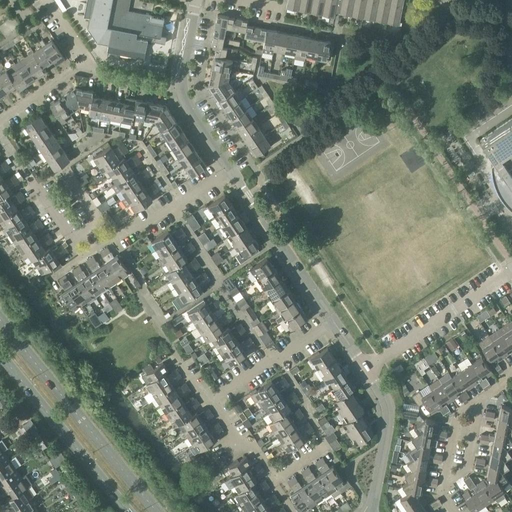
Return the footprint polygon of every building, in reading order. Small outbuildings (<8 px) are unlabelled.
[(86,0),(84,15),(96,17),(95,23),(104,37),(110,38),(108,50),(144,57),(148,39),(165,42),(167,36),(161,35),(164,17),(163,17),(152,15),(151,15),(128,11),(130,0),(86,0)] [(288,0),(287,8),(295,9),(295,7),(299,8),(300,8),(300,0),(288,0)] [(313,0),(300,0),(300,8),(299,8),(298,10),(306,12),(307,9),(311,10),(313,0)] [(325,0),(313,0),(311,10),(310,12),(318,14),(319,12),(322,12),(323,12),(325,0)] [(335,17),(336,9),(338,0),(325,0),(323,12),(322,12),(322,15),(330,16),(330,14),(334,15),(334,17),(335,17)] [(341,0),(340,10),(340,13),(348,14),(348,12),(352,13),(354,0),(341,0)] [(366,0),(354,0),(352,13),(351,15),(359,17),(360,14),(363,15),(364,15),(366,0)] [(366,0),(364,15),(363,15),(363,17),(371,19),(371,16),(375,17),(376,17),(379,0),(366,0)] [(379,0),(376,17),(375,17),(375,20),(383,21),(383,19),(387,19),(388,19),(391,1),(392,1),(391,0),(379,0)] [(388,19),(387,19),(387,22),(395,23),(395,21),(398,22),(398,24),(399,24),(404,1),(400,0),(397,0),(397,2),(392,1),(391,1),(388,19)] [(226,28),(228,17),(217,15),(215,24),(213,36),(224,38),(226,28)] [(245,32),(247,26),(248,21),(228,17),(226,28),(245,32)] [(30,27),(32,30),(43,23),(41,19),(30,27)] [(264,40),(266,29),(247,26),(245,32),(244,37),(264,40)] [(32,30),(30,27),(21,33),(23,36),(32,30)] [(263,49),(262,51),(273,54),(274,49),(277,32),(266,29),(264,40),(263,47),(263,49)] [(277,32),(274,49),(285,51),(285,49),(285,48),(288,34),(277,32)] [(298,35),(288,34),(285,48),(285,49),(285,51),(295,53),(296,49),(296,48),(298,35)] [(309,37),(298,35),(296,48),(296,49),(295,53),(294,58),(305,60),(306,55),(307,48),(309,37)] [(213,36),(211,46),(216,47),(216,48),(214,55),(225,57),(230,58),(232,49),(232,48),(222,46),(223,43),(224,38),(213,36)] [(320,39),(309,37),(307,48),(306,55),(317,57),(318,48),(320,39)] [(42,38),(39,40),(42,45),(52,60),(53,59),(57,64),(65,58),(62,54),(58,48),(52,38),(45,43),(42,38)] [(331,42),(320,39),(318,48),(317,57),(328,59),(331,42)] [(33,51),(43,66),(52,60),(45,49),(45,48),(42,45),(37,48),(33,51)] [(46,70),(43,66),(33,51),(24,57),(37,76),(46,70)] [(214,55),(212,66),(213,67),(231,70),(233,59),(230,58),(225,57),(214,55)] [(15,63),(28,82),(37,76),(24,57),(15,63)] [(15,63),(6,69),(16,84),(18,89),(28,82),(15,63)] [(209,85),(229,80),(231,70),(213,67),(210,82),(209,82),(208,85),(209,85)] [(0,73),(0,79),(7,90),(16,84),(6,69),(0,73)] [(219,100),(235,89),(229,81),(229,80),(209,85),(210,86),(216,94),(219,100)] [(79,106),(75,87),(59,97),(70,112),(79,106)] [(79,106),(90,108),(93,95),(94,91),(75,87),(79,106)] [(225,109),(241,99),(235,89),(219,100),(218,100),(225,109)] [(100,115),(104,97),(93,95),(90,108),(89,113),(100,115)] [(59,97),(50,103),(63,123),(67,121),(64,116),(70,112),(59,97)] [(111,117),(114,99),(104,97),(100,115),(111,117)] [(133,117),(137,99),(126,97),(125,101),(121,119),(132,121),(133,117)] [(114,99),(111,117),(121,119),(125,101),(114,99)] [(133,117),(144,119),(147,101),(137,99),(133,117)] [(231,119),(247,108),(241,99),(225,109),(231,119)] [(147,101),(144,119),(155,121),(166,105),(147,101)] [(166,105),(155,121),(162,131),(177,121),(166,105)] [(237,127),(253,117),(247,108),(231,119),(237,127)] [(30,132),(45,122),(39,113),(24,123),(30,132)] [(257,119),(255,116),(237,127),(243,136),(259,125),(255,120),(257,119)] [(511,117),(480,139),(494,161),(491,163),(491,165),(491,167),(491,169),(492,171),(492,174),(492,176),(493,178),(494,180),(494,182),(495,184),(496,187),(497,189),(498,191),(499,193),(501,196),(502,197),(504,199),(505,201),(507,203),(509,206),(511,208),(511,117)] [(177,121),(162,131),(168,139),(183,130),(177,121)] [(45,122),(30,132),(36,141),(51,131),(45,122)] [(249,145),(265,134),(259,125),(243,136),(249,145)] [(183,130),(168,139),(174,149),(189,139),(183,130)] [(42,150),(57,140),(51,131),(36,141),(42,150)] [(275,141),(269,132),(265,134),(249,145),(255,155),(275,141)] [(189,139),(174,149),(180,157),(195,148),(189,139)] [(57,140),(42,150),(47,158),(62,148),(57,140)] [(98,164),(125,146),(122,142),(118,145),(113,149),(110,146),(93,157),(98,164)] [(125,146),(98,164),(103,171),(120,160),(117,156),(123,152),(123,153),(127,150),(125,146)] [(62,148),(47,158),(54,169),(69,159),(62,148)] [(195,148),(180,157),(186,166),(201,157),(195,148)] [(103,171),(108,178),(112,175),(139,158),(136,153),(132,156),(126,160),(124,157),(120,160),(103,171)] [(201,157),(186,166),(192,175),(206,165),(201,157)] [(139,158),(112,175),(117,183),(134,171),(131,168),(137,164),(141,161),(139,158)] [(0,169),(8,164),(5,160),(1,162),(1,163),(0,163),(0,169)] [(8,164),(0,169),(0,179),(3,177),(1,174),(6,170),(7,170),(11,167),(8,164)] [(112,185),(117,192),(121,189),(148,171),(145,167),(141,170),(136,174),(134,171),(117,183),(112,185)] [(3,177),(0,179),(0,189),(17,178),(17,177),(21,175),(18,171),(14,173),(10,176),(11,176),(5,180),(3,177)] [(148,171),(121,189),(126,196),(143,185),(141,181),(146,177),(146,178),(150,175),(148,171)] [(0,199),(8,194),(12,191),(10,187),(15,184),(16,184),(20,181),(17,178),(0,189),(0,199)] [(121,199),(126,206),(130,203),(157,185),(155,181),(151,184),(145,188),(143,185),(126,196),(121,199)] [(157,185),(130,203),(136,211),(153,199),(150,195),(156,192),(160,189),(157,185)] [(8,194),(0,199),(0,209),(22,194),(20,190),(16,193),(10,197),(8,194)] [(0,218),(0,219),(17,208),(15,204),(21,201),(25,198),(22,194),(0,209),(0,218)] [(215,216),(232,205),(225,194),(208,206),(215,216)] [(17,208),(0,219),(5,226),(32,209),(29,204),(25,207),(26,207),(20,211),(17,208)] [(222,226),(239,215),(232,205),(215,216),(222,226)] [(10,233),(27,222),(25,219),(30,215),(31,215),(35,212),(32,209),(5,226),(10,233)] [(192,214),(186,218),(188,222),(194,230),(200,226),(192,214)] [(228,236),(245,225),(239,215),(222,226),(228,236)] [(106,220),(110,226),(113,230),(118,227),(111,216),(106,220)] [(27,222),(10,233),(14,240),(41,222),(39,218),(35,221),(29,225),(27,222)] [(20,247),(36,236),(34,233),(40,229),(44,226),(41,222),(14,240),(20,247)] [(235,246),(252,234),(245,225),(228,236),(235,246)] [(156,249),(183,230),(180,227),(176,229),(171,233),(168,230),(152,241),(156,249)] [(183,230),(156,249),(161,255),(178,244),(176,241),(181,237),(185,234),(183,230)] [(36,236),(20,247),(24,254),(51,236),(48,232),(44,235),(38,239),(36,236)] [(201,240),(207,236),(205,232),(198,236),(201,240)] [(252,234),(235,246),(240,253),(236,255),(241,262),(259,250),(256,246),(259,245),(252,234)] [(24,254),(28,261),(32,258),(45,249),(43,246),(49,242),(49,243),(53,240),(51,236),(24,254)] [(207,236),(201,240),(203,244),(210,240),(207,236)] [(37,265),(64,247),(67,244),(65,240),(57,245),(57,246),(52,249),(50,247),(46,250),(45,249),(32,258),(33,259),(37,265)] [(165,262),(192,245),(190,241),(186,243),(186,244),(180,247),(178,244),(161,255),(165,262)] [(192,245),(165,262),(170,269),(170,270),(183,261),(183,260),(187,258),(185,255),(191,251),(195,248),(192,245)] [(104,249),(122,275),(129,271),(118,254),(114,256),(110,251),(110,250),(108,246),(104,249)] [(64,247),(37,265),(42,273),(59,261),(57,257),(62,253),(66,250),(65,248),(64,247)] [(122,275),(104,249),(100,251),(103,256),(103,255),(107,261),(104,263),(115,280),(122,275)] [(214,260),(221,256),(218,251),(211,256),(214,260)] [(115,280),(104,263),(100,266),(96,260),(94,256),(90,258),(109,285),(115,280)] [(221,256),(214,260),(217,264),(224,260),(221,256)] [(171,279),(198,261),(195,257),(191,260),(185,264),(183,261),(170,270),(170,269),(166,272),(171,279)] [(257,279),(274,268),(267,257),(250,269),(257,279)] [(90,272),(102,289),(109,285),(90,258),(86,261),(89,265),(93,271),(90,272)] [(198,261),(171,279),(176,286),(192,275),(190,271),(196,267),(200,265),(198,261)] [(76,267),(94,294),(102,289),(90,272),(86,275),(82,269),(83,269),(80,265),(76,267)] [(76,282),(87,299),(94,294),(76,267),(72,270),(75,274),(79,280),(76,282)] [(274,268),(257,279),(264,289),(281,278),(274,268)] [(180,293),(207,275),(204,271),(200,274),(194,278),(192,275),(176,286),(180,293)] [(62,277),(80,304),(87,299),(76,282),(72,284),(69,278),(66,274),(62,277)] [(181,294),(175,298),(181,307),(204,292),(199,285),(209,278),(207,275),(180,293),(181,294)] [(226,279),(223,281),(226,285),(230,290),(237,286),(230,276),(226,279)] [(80,304),(62,277),(58,279),(61,283),(65,289),(61,292),(73,309),(80,304)] [(281,278),(264,289),(271,299),(288,288),(281,278)] [(288,288),(271,299),(277,309),(294,298),(288,288)] [(239,305),(246,301),(243,296),(237,301),(239,305)] [(506,296),(499,300),(503,306),(510,302),(506,296)] [(193,319),(220,301),(217,297),(213,300),(208,304),(204,298),(186,309),(188,312),(193,319)] [(284,319),(301,308),(294,298),(277,309),(281,315),(276,319),(279,323),(284,319)] [(119,300),(112,305),(113,306),(117,312),(124,306),(120,301),(119,300)] [(220,301),(193,319),(198,326),(215,314),(213,311),(218,307),(219,308),(223,305),(220,301)] [(246,301),(239,305),(242,309),(249,305),(246,301)] [(492,306),(486,309),(490,315),(496,312),(492,306)] [(301,308),(284,319),(291,329),(308,318),(301,308)] [(93,313),(89,316),(92,321),(96,326),(102,321),(98,315),(94,309),(91,311),(93,313)] [(105,310),(98,315),(102,321),(109,317),(106,311),(105,310)] [(203,333),(229,315),(227,311),(223,314),(217,318),(216,316),(215,314),(198,326),(203,333)] [(182,313),(172,320),(175,325),(185,318),(182,313)] [(229,315),(203,333),(207,341),(212,338),(211,337),(224,328),(222,325),(232,319),(229,315)] [(253,326),(260,321),(257,316),(250,321),(253,326)] [(260,321),(253,326),(256,329),(262,325),(260,321)] [(224,328),(211,337),(212,338),(216,344),(243,326),(240,322),(236,325),(230,329),(228,326),(224,328)] [(511,326),(509,322),(499,329),(511,346),(511,345),(511,326)] [(243,326),(216,344),(221,351),(238,340),(235,336),(241,332),(245,330),(243,326)] [(181,328),(175,332),(179,338),(184,334),(181,328)] [(499,329),(489,335),(493,340),(504,357),(509,353),(506,350),(511,346),(499,329)] [(489,335),(479,342),(480,345),(482,348),(499,373),(503,371),(497,362),(504,357),(493,340),(489,335)] [(225,358),(252,340),(250,336),(245,339),(246,339),(240,343),(238,340),(221,351),(225,358)] [(186,337),(181,340),(185,346),(190,342),(186,337)] [(265,343),(268,347),(275,343),(272,338),(265,343)] [(453,338),(446,344),(449,349),(457,344),(453,338)] [(252,340),(225,358),(230,366),(247,354),(245,350),(251,346),(255,344),(252,340)] [(317,368),(334,356),(327,347),(310,358),(317,368)] [(434,352),(430,354),(434,361),(438,358),(434,352)] [(324,378),(340,367),(334,356),(317,368),(324,378)] [(471,363),(480,375),(485,372),(487,376),(493,373),(482,356),(471,363)] [(147,383),(164,372),(164,371),(168,369),(163,361),(142,376),(147,383)] [(471,363),(461,370),(473,386),(479,382),(482,379),(480,375),(471,363)] [(399,364),(389,371),(392,375),(401,368),(399,364)] [(300,369),(297,365),(290,369),(293,374),(300,369)] [(212,367),(207,370),(213,380),(218,376),(212,367)] [(330,388),(347,377),(340,367),(324,378),(330,388)] [(164,372),(147,383),(152,390),(178,372),(176,368),(171,371),(172,371),(166,375),(164,372)] [(473,386),(461,370),(452,376),(460,389),(465,385),(467,390),(473,386)] [(157,397),(173,386),(171,382),(177,378),(181,376),(178,372),(152,390),(157,397)] [(449,372),(438,379),(441,383),(453,400),(457,396),(455,392),(460,389),(452,376),(449,372)] [(255,401),(259,398),(287,380),(284,376),(280,379),(274,383),(272,380),(250,394),(255,401)] [(347,377),(330,388),(337,398),(350,390),(354,387),(347,377)] [(441,383),(438,379),(429,386),(431,390),(440,402),(445,399),(448,403),(453,400),(441,383)] [(264,405),(281,394),(279,390),(285,386),(289,384),(287,380),(259,398),(264,405)] [(173,386),(157,397),(161,404),(188,386),(185,382),(181,384),(181,385),(175,389),(173,386)] [(304,392),(311,387),(308,383),(301,388),(304,392)] [(166,411),(183,400),(180,396),(186,392),(190,389),(188,386),(161,404),(166,411)] [(311,387),(304,392),(307,396),(314,391),(311,387)] [(337,398),(333,401),(340,411),(357,400),(351,390),(354,387),(337,398)] [(281,394),(264,405),(269,412),(296,394),(293,390),(289,393),(284,397),(281,394)] [(446,412),(443,406),(440,402),(431,390),(422,396),(419,391),(412,396),(418,405),(424,401),(432,413),(437,409),(439,409),(443,414),(446,412)] [(273,419),(286,411),(286,410),(291,408),(289,405),(294,401),(295,401),(299,398),(296,394),(269,412),(273,419)] [(171,418),(197,400),(194,396),(190,399),(185,403),(183,400),(166,411),(171,418)] [(180,422),(192,414),(190,410),(195,406),(199,404),(197,400),(171,418),(175,425),(180,422)] [(357,400),(340,411),(347,421),(342,424),(343,424),(364,410),(357,400)] [(322,402),(315,407),(318,411),(325,407),(322,402)] [(511,409),(510,407),(501,405),(499,417),(508,419),(511,424),(511,425),(511,409)] [(192,414),(180,422),(184,429),(211,411),(208,407),(204,410),(198,414),(196,411),(192,414)] [(286,411),(273,419),(269,422),(274,429),(301,411),(298,407),(294,410),(289,414),(286,411)] [(9,410),(3,414),(6,419),(12,415),(9,410)] [(243,410),(238,413),(243,420),(248,417),(243,410)] [(349,434),(367,423),(360,413),(364,410),(343,424),(349,434)] [(211,411),(184,429),(189,437),(206,425),(203,421),(209,418),(213,415),(211,411)] [(279,436),(296,425),(293,421),(299,417),(303,414),(301,411),(274,429),(279,436)] [(321,425),(327,420),(324,416),(318,420),(321,425)] [(511,433),(511,425),(511,424),(508,419),(499,417),(496,429),(505,430),(509,436),(511,433)] [(409,430),(414,436),(416,435),(419,433),(419,434),(425,431),(433,432),(435,420),(426,419),(409,430)] [(327,420),(321,425),(323,429),(330,424),(327,420)] [(194,443),(220,425),(218,421),(213,424),(214,424),(208,428),(206,425),(189,437),(194,443)] [(296,425),(279,436),(284,443),(310,425),(308,421),(304,424),(298,428),(296,425)] [(367,423),(349,434),(356,444),(373,433),(367,423)] [(194,445),(190,447),(195,454),(215,440),(213,435),(223,429),(220,425),(194,443),(194,445)] [(310,425),(284,443),(288,450),(305,439),(303,435),(309,431),(309,432),(313,429),(310,425)] [(480,438),(489,440),(494,441),(503,442),(506,447),(507,447),(511,443),(511,440),(509,436),(505,430),(496,429),(495,435),(489,433),(489,436),(481,434),(480,438)] [(414,436),(412,438),(417,445),(418,446),(422,443),(430,445),(436,446),(437,439),(431,438),(433,432),(425,431),(419,434),(419,433),(416,435),(414,436)] [(332,446),(339,442),(336,437),(329,442),(332,446)] [(511,454),(507,447),(506,447),(503,442),(494,441),(492,452),(500,454),(504,459),(511,454)] [(339,442),(332,446),(335,450),(341,446),(339,442)] [(410,449),(405,453),(410,460),(414,457),(420,455),(428,456),(430,445),(422,443),(418,446),(417,445),(416,446),(410,449)] [(0,465),(10,459),(4,450),(0,452),(0,465)] [(61,452),(55,455),(61,463),(67,459),(61,452)] [(509,466),(504,459),(500,454),(492,452),(490,464),(498,466),(502,471),(509,466)] [(229,467),(234,474),(247,466),(251,463),(246,455),(229,467)] [(410,460),(407,461),(412,468),(413,469),(417,467),(426,468),(428,456),(420,455),(414,457),(410,460)] [(322,457),(319,459),(337,486),(341,492),(351,485),(348,479),(344,481),(344,480),(333,464),(329,467),(325,461),(322,457)] [(0,475),(2,477),(16,468),(10,459),(0,465),(0,475)] [(337,486),(319,459),(315,462),(322,472),(318,474),(333,496),(334,497),(341,492),(337,486)] [(234,474),(225,481),(229,488),(235,484),(262,466),(259,462),(258,462),(255,464),(255,465),(249,468),(247,466),(234,474)] [(498,466),(490,464),(487,476),(489,476),(496,478),(499,483),(500,483),(503,488),(510,482),(502,471),(498,466)] [(239,490),(240,491),(253,483),(252,482),(257,479),(254,476),(260,472),(264,469),(262,466),(235,484),(239,490)] [(308,466),(305,468),(323,495),(327,501),(333,496),(318,474),(315,476),(308,466)] [(424,480),(426,468),(417,467),(413,469),(412,468),(405,473),(410,480),(411,481),(416,478),(424,480)] [(22,476),(16,468),(2,477),(5,482),(0,485),(0,487),(2,490),(22,476),(26,474),(26,473),(22,476)] [(323,495),(305,468),(301,471),(303,475),(304,475),(307,481),(304,483),(316,500),(323,495)] [(13,495),(14,495),(24,488),(28,486),(32,483),(26,474),(22,476),(2,490),(0,491),(0,494),(1,496),(10,490),(13,495)] [(291,478),(309,504),(316,500),(304,483),(301,485),(297,479),(295,475),(291,478)] [(502,492),(505,490),(503,488),(500,483),(499,483),(496,478),(489,476),(489,479),(490,482),(486,485),(494,497),(498,502),(506,497),(502,492)] [(69,478),(63,481),(67,486),(72,482),(69,478)] [(309,504),(291,478),(287,480),(294,490),(290,492),(296,501),(292,503),(298,511),(309,504)] [(421,491),(424,480),(416,478),(411,481),(410,480),(403,485),(408,492),(409,493),(413,490),(416,490),(421,491)] [(239,490),(235,493),(235,494),(240,500),(267,483),(264,479),(260,481),(260,482),(254,485),(253,483),(240,491),(239,490)] [(476,491),(485,504),(494,497),(486,485),(483,481),(476,486),(474,487),(476,491)] [(245,508),(262,496),(259,493),(265,489),(269,486),(267,483),(240,500),(245,508)] [(13,503),(7,507),(10,511),(30,497),(34,495),(28,486),(24,488),(14,495),(13,495),(9,497),(13,503)] [(419,492),(421,492),(421,491),(416,490),(413,490),(409,493),(408,492),(400,498),(407,508),(414,504),(419,500),(416,495),(419,494),(419,492)] [(468,491),(463,495),(466,500),(465,501),(470,509),(469,511),(477,511),(476,510),(485,504),(476,491),(471,495),(468,491)] [(262,496),(245,508),(247,511),(252,511),(276,497),(273,492),(269,495),(264,499),(262,496)] [(18,511),(27,511),(36,506),(30,497),(10,511),(16,511),(18,511)] [(268,511),(271,510),(268,506),(274,503),(278,500),(276,497),(252,511),(268,511)] [(423,497),(419,500),(414,504),(407,508),(409,511),(423,511),(426,510),(423,505),(427,503),(423,497)] [(348,502),(340,506),(343,511),(350,506),(351,506),(348,502)]
